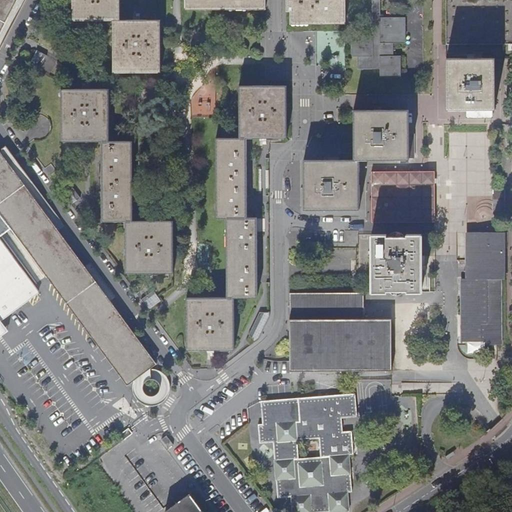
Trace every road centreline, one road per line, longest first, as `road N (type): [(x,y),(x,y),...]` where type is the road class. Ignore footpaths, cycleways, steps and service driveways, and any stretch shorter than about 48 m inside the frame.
road 1 (residential): [(198,397),(279,327),(280,160),(307,133),(306,93),(281,62),(276,0)]
road 2 (residential): [(0,129),(198,397)]
road 3 (residential): [(244,511),(183,430),(178,417),(198,397)]
road 4 (residential): [(401,511),(511,433)]
road 5 (residential): [(434,122),(434,0)]
